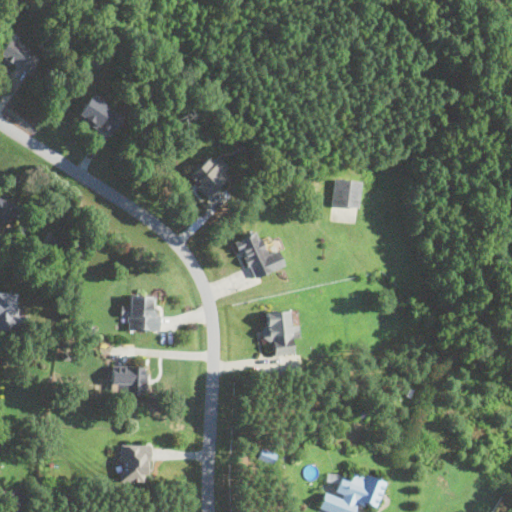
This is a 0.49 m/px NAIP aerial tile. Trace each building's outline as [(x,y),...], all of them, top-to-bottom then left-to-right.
[(39,55),(7,38),(0,51),(0,55),(31,71),(39,55)] [(75,115),(109,136),(123,114),(89,93),(75,115)] [(186,176),(206,197),(230,172),(218,159),(215,162),(207,155),(186,176)] [(360,180),(334,177),(331,204),(357,207),(360,180)] [(0,230),(10,201),(0,197),(0,230)] [(276,246),(265,250),(257,230),(234,239),(250,279),(284,265),(276,246)] [(0,330),(16,330),(17,291),(0,291),(0,330)] [(120,305),(120,316),(128,317),(128,329),(157,329),(158,294),(129,293),(129,305),(120,305)] [(292,353),(291,339),(298,338),(296,319),(287,320),(286,309),(262,310),(263,344),(272,344),(273,354),(292,353)] [(146,394),(148,366),(111,364),(110,382),(119,383),(119,392),(146,394)] [(119,479),(149,479),(149,443),(119,443),(119,479)] [(256,459),(272,464),(277,452),(261,446),(256,459)] [(376,507),(385,479),(352,469),(349,481),(338,478),(333,492),(324,489),(318,508),(331,511),(352,511),(356,501),(376,507)]
